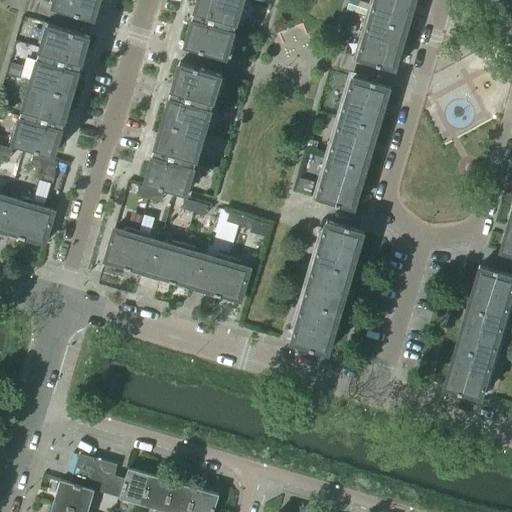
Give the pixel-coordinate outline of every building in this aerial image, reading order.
[(54,0),(53,4),(84,13),(94,16),(95,16),(99,2),(99,0),(54,0)] [(243,0),(197,0),(196,4),(196,5),(195,7),(194,7),(194,9),(195,9),(192,17),(191,17),(191,18),(192,19),(191,21),(185,42),(185,43),(186,43),(196,46),(227,55),(243,0)] [(358,0),(349,0),(347,10),(356,13),(360,0),(358,0)] [(395,69),(399,53),(402,44),(411,14),(411,13),(413,4),(414,4),(414,0),(374,0),(358,58),(395,69)] [(30,82),(72,94),(76,81),(78,74),(78,73),(79,71),(80,71),(80,70),(79,69),(82,61),(83,61),(83,60),(82,59),(83,57),(89,36),(89,35),(84,34),(48,23),(30,82)] [(339,38),(335,51),(345,53),(348,41),(339,38)] [(162,120),(204,133),(204,132),(221,74),(185,64),(179,62),(175,76),(173,83),(173,84),(172,86),(171,86),(171,87),(172,88),(169,95),(168,97),(169,97),(168,100),(162,120)] [(11,63),(8,73),(20,77),(23,66),(11,63)] [(372,143),(373,143),(382,113),(381,113),(384,103),(385,104),(385,103),(389,88),(352,77),(317,197),(354,208),(358,193),(361,183),(370,153),(369,153),(372,143)] [(72,94),(30,82),(13,140),(55,152),(59,139),(61,131),(61,130),(62,128),(63,129),(64,127),(62,127),(65,119),(66,119),(66,118),(65,117),(66,115),(66,114),(72,94)] [(187,191),(204,133),(162,120),(158,134),(156,141),(156,142),(155,144),(155,143),(154,145),(155,145),(153,153),(152,153),(151,155),(152,155),(151,157),(145,179),(187,191)] [(12,148),(0,145),(0,155),(9,158),(12,148)] [(33,155),(30,165),(42,168),(45,158),(33,155)] [(57,161),(45,158),(42,168),(54,171),(57,161)] [(50,182),(53,172),(43,170),(40,180),(50,182)] [(298,178),(295,190),(310,194),(314,182),(298,178)] [(139,185),(136,195),(141,197),(148,199),(151,189),(139,185)] [(151,189),(148,199),(160,202),(162,192),(151,189)] [(0,227),(9,197),(0,194),(0,227)] [(17,238),(21,239),(33,199),(22,196),(20,201),(9,197),(0,227),(0,234),(2,235),(3,231),(18,236),(17,238)] [(33,199),(21,239),(24,240),(25,238),(45,244),(54,211),(42,207),(44,202),(33,199)] [(183,199),(181,208),(193,212),(196,202),(183,199)] [(196,202),(193,212),(205,215),(208,205),(196,202)] [(511,209),(507,226),(507,227),(505,235),(504,235),(500,251),(511,254),(511,209)] [(229,212),(226,222),(238,225),(241,215),(229,212)] [(241,215),(238,225),(250,229),(253,219),(241,215)] [(328,352),(363,232),(326,221),(291,341),(328,352)] [(124,269),(127,270),(138,230),(127,227),(126,232),(114,228),(104,261),(124,267),(124,269)] [(144,277),(149,278),(160,242),(148,238),(150,233),(138,230),(127,270),(130,271),(131,269),(141,272),(145,273),(144,277)] [(168,282),(172,283),(183,243),(172,240),(171,245),(160,242),(149,278),(154,279),(155,276),(169,280),(168,282)] [(189,290),(194,291),(204,255),(193,252),(195,246),(183,243),(172,283),(175,284),(176,282),(190,286),(189,290)] [(214,295),(217,296),(228,256),(217,253),(215,258),(204,255),(194,291),(198,293),(200,289),(214,293),(214,295)] [(228,256),(217,296),(220,297),(221,295),(240,301),(250,268),(238,265),(240,260),(228,256)] [(481,397),(505,313),(511,290),(511,275),(479,266),(444,386),(481,397)] [(79,453),(70,482),(94,490),(117,497),(122,478),(113,475),(117,465),(79,453)] [(124,479),(122,478),(117,497),(139,503),(148,474),(128,468),(124,479)] [(170,480),(148,474),(139,503),(161,510),(170,480)] [(60,479),(53,502),(86,511),(87,511),(94,490),(70,482),(60,479)] [(185,511),(193,487),(170,480),(161,510),(168,511),(185,511)] [(213,511),(218,494),(193,487),(185,511),(213,511)] [(86,511),(53,502),(50,511),(86,511)]
